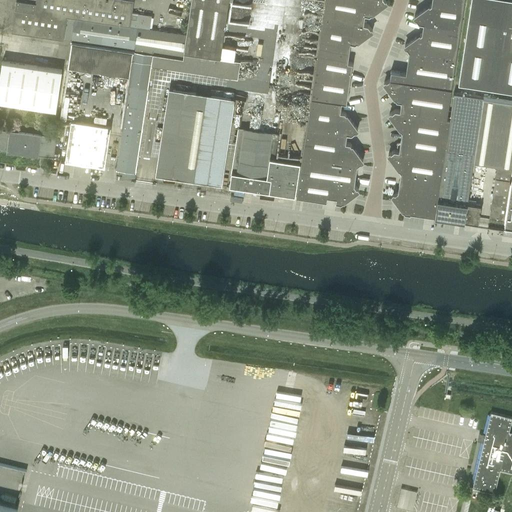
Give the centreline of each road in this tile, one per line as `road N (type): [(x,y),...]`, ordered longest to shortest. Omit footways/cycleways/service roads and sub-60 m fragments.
road 1 (unclassified): [(511,331),(0,249)]
road 2 (unclassified): [(414,356),(98,312),(54,313),(0,328)]
road 3 (unclassified): [(369,229),(0,177)]
road 4 (unknown): [(142,198),(166,73),(259,81),(273,63),(281,8)]
road 5 (unclassified): [(369,229),(380,162),(369,83),(401,0)]
road 6 (unclassified): [(414,356),(379,511)]
road 7 (unclassified): [(511,250),(369,229)]
